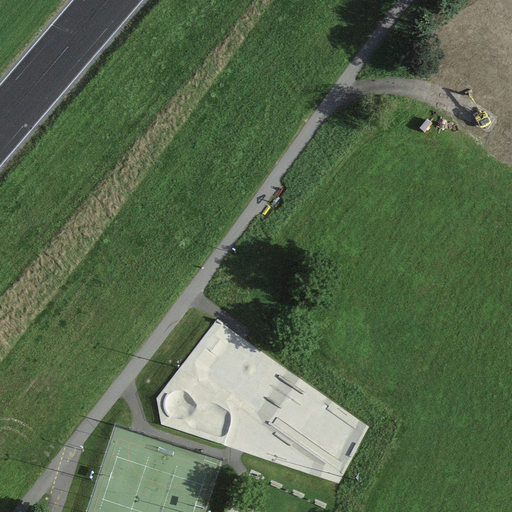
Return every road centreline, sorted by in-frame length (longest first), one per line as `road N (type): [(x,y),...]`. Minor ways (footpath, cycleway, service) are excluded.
road 1 (track): [(67,453),(407,0)]
road 2 (track): [(511,139),(424,94),(334,94)]
road 3 (primary): [(105,0),(0,122)]
